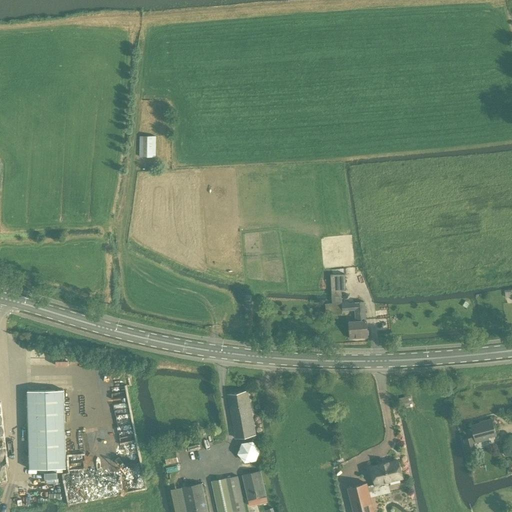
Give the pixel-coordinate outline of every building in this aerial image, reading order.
[(140,136),(139,157),(155,157),(156,136),(140,136)] [(345,274),(331,275),(332,287),(332,304),(326,304),(327,313),(343,312),(343,311),(355,310),(355,321),(349,321),(350,338),(368,337),(366,320),(365,302),(342,303),(341,301),(341,290),(346,290),(345,274)] [(30,468),(39,468),(66,467),(64,390),(28,391),(30,468)] [(248,391),(228,395),(236,438),(256,434),(248,391)] [(476,442),(489,440),(488,437),(496,435),(492,419),(480,422),(480,423),(472,425),(475,437),(473,438),(473,437),(464,439),(467,452),(476,450),(474,442),(476,442)] [(165,453),(167,464),(178,462),(176,451),(165,453)] [(367,483),(347,488),(353,511),(373,511),(369,493),(386,488),(385,483),(402,478),(398,460),(388,463),(388,462),(380,464),(380,465),(371,467),(375,484),(367,486),(367,483)] [(248,499),(256,498),(266,495),(261,471),(243,476),(248,499)] [(245,511),(238,476),(212,481),(218,511),(245,511)] [(207,511),(202,484),(182,488),(187,511),(207,511)]
